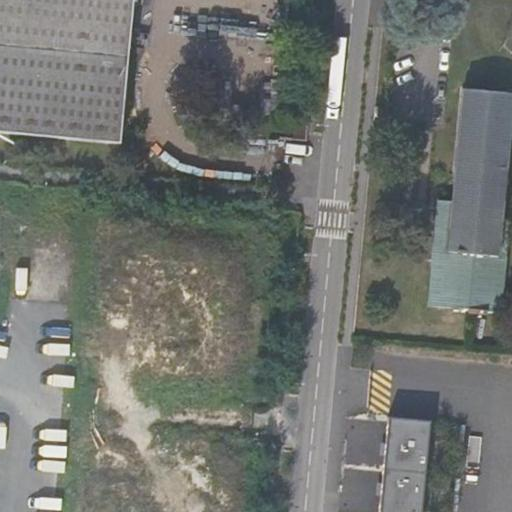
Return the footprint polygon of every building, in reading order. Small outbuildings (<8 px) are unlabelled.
[(0,0),(0,144),(120,156),(134,0),(0,0)] [(255,101),(272,101),(272,83),(255,83),(255,101)] [(511,227),(506,226),(511,159),(511,96),(465,93),(456,205),(447,204),(445,212),(438,212),(437,225),(442,225),(433,310),(474,314),(474,319),(491,320),(491,316),(506,317),(511,246),(511,227)] [(511,511),(511,415),(503,511),(511,511)] [(423,511),(431,429),(389,425),(381,511),(423,511)]
